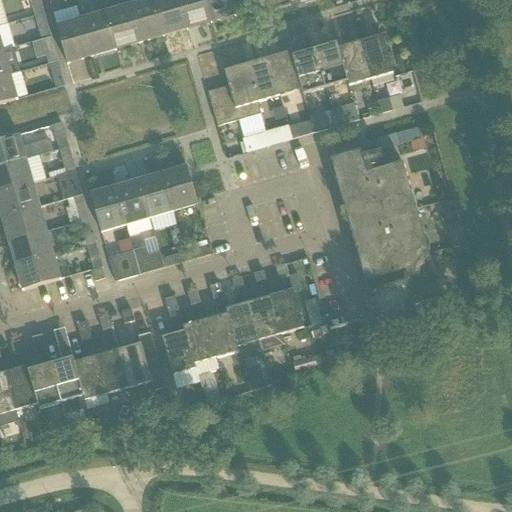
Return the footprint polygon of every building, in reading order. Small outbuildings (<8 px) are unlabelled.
[(42,6),(40,0),(19,0),(21,3),(30,0),(33,9),(42,6)] [(163,38),(152,0),(147,0),(128,5),(139,45),(163,38)] [(187,31),(177,0),(152,0),(163,38),(187,31)] [(211,24),(204,0),(177,0),(187,31),(211,24)] [(230,0),(204,0),(211,24),(235,17),(230,0)] [(139,45),(128,5),(104,12),(115,52),(139,45)] [(115,52),(104,12),(81,19),(91,59),(115,52)] [(91,59),(81,19),(56,26),(67,66),(91,59)] [(51,38),(46,22),(37,24),(42,41),(51,38)] [(359,42),(361,46),(371,80),(393,74),(382,35),(359,42)] [(55,54),(51,38),(42,41),(47,56),(55,54)] [(337,48),(339,52),(347,82),(346,83),(347,87),(371,80),(361,46),(359,42),(337,48)] [(339,52),(337,48),(336,43),(314,50),(325,89),(346,83),(347,82),(339,52)] [(12,49),(3,52),(0,52),(0,78),(10,76),(19,73),(12,49)] [(301,90),(302,95),(325,89),(314,50),(292,56),(293,61),(292,61),(301,90)] [(268,58),(270,63),(269,63),(279,97),(301,90),(292,61),(293,61),(292,56),(291,52),(268,58)] [(246,65),(247,69),(257,103),(279,97),(269,63),(270,63),(268,58),(246,65)] [(257,103),(247,69),(246,65),(223,71),(227,86),(206,92),(216,127),(259,115),(256,103),(257,103)] [(65,87),(60,70),(51,72),(55,89),(62,87),(65,87)] [(0,105),(17,100),(10,76),(0,78),(0,105)] [(386,99),(377,102),(380,114),(390,112),(386,99)] [(342,112),(332,115),(336,127),(345,125),(342,112)] [(332,115),(322,118),(326,130),(336,127),(332,115)] [(61,123),(52,126),(56,142),(65,140),(61,123)] [(301,137),(297,125),(288,127),(292,140),(301,137)] [(292,140),(288,127),(278,130),(282,143),(292,140)] [(0,167),(26,160),(19,137),(19,135),(0,140),(0,167)] [(256,150),(253,138),(243,141),(243,143),(239,144),(242,154),(256,150)] [(441,299),(413,202),(401,164),(384,169),(379,151),(360,156),(359,152),(328,161),(368,296),(369,296),(372,305),(380,302),(384,315),(441,299)] [(61,158),(66,175),(75,173),(70,156),(61,158)] [(0,193),(33,184),(26,160),(0,167),(0,193)] [(186,167),(162,174),(173,213),(197,206),(196,201),(190,179),(186,167)] [(79,188),(75,173),(66,175),(56,178),(60,194),(79,188)] [(173,214),(162,174),(137,181),(149,220),(173,214)] [(149,220),(137,181),(113,188),(124,227),(149,220)] [(40,209),(33,184),(0,193),(0,218),(0,220),(40,209)] [(124,227),(113,188),(89,195),(100,234),(124,227)] [(83,204),(75,206),(79,223),(88,220),(83,204)] [(47,232),(40,209),(0,220),(7,244),(47,232)] [(92,235),(88,220),(79,223),(84,238),(92,235)] [(458,223),(448,226),(454,248),(464,245),(458,223)] [(54,257),(47,232),(7,244),(14,268),(54,257)] [(209,247),(208,247),(193,251),(196,261),(211,256),(209,247)] [(160,260),(158,253),(148,256),(146,249),(132,253),(139,277),(163,270),(160,260)] [(102,268),(97,252),(88,254),(93,271),(102,268)] [(139,277),(132,253),(107,260),(114,284),(139,277)] [(176,256),(160,260),(163,270),(179,266),(176,256)] [(61,280),(54,257),(14,268),(21,292),(61,280)] [(279,280),(288,277),(285,265),(275,268),(279,280)] [(94,283),(105,280),(102,269),(91,273),(94,283)] [(257,286),(266,284),(262,272),(253,274),(257,286)] [(262,353),(248,304),(241,278),(230,281),(237,307),(225,310),(224,310),(237,353),(239,353),(242,362),(263,356),(262,353)] [(217,317),(204,321),(216,360),(218,359),(237,353),(224,310),(225,310),(221,297),(222,297),(218,285),(208,287),(217,317)] [(186,294),(189,306),(199,303),(196,291),(186,294)] [(292,291),(270,297),(281,336),(303,330),(292,291)] [(193,366),(183,332),(181,327),(173,297),(164,300),(173,335),(161,339),(172,377),(194,370),(193,366)] [(281,336),(270,297),(248,304),(262,353),(284,346),(281,336)] [(123,326),(133,323),(129,310),(119,313),(123,326)] [(101,332),(111,329),(108,316),(97,319),(101,332)] [(204,321),(181,327),(183,332),(193,366),(215,360),(204,321)] [(106,395),(95,357),(89,335),(85,323),(75,325),(85,360),(74,363),(85,402),(106,395)] [(62,362),(50,365),(61,404),(64,415),(87,409),(85,402),(74,363),(64,329),(53,332),(62,362)] [(61,404),(50,365),(41,335),(31,338),(40,368),(28,371),(37,406),(36,406),(38,410),(61,404)] [(140,344),(118,351),(129,389),(150,383),(152,391),(165,388),(156,356),(150,335),(138,339),(140,344)] [(12,357),(23,354),(19,342),(9,344),(12,357)] [(128,389),(118,351),(95,357),(106,395),(128,389)] [(28,371),(27,367),(5,373),(15,412),(36,406),(37,406),(28,371)] [(15,412),(5,373),(0,374),(0,426),(18,422),(15,412)]
